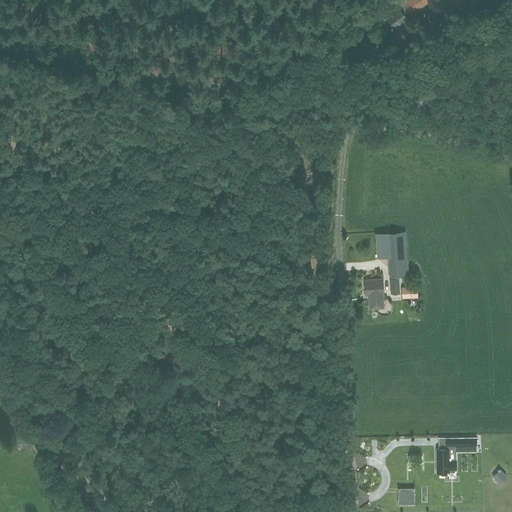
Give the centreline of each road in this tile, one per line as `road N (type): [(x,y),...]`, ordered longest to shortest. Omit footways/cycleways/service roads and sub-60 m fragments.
road 1 (unclassified): [(355,511),(339,258),(349,120)]
road 2 (unclassified): [(349,120),(0,46)]
road 3 (track): [(372,103),(511,12)]
road 4 (unclassified): [(511,155),(349,120)]
